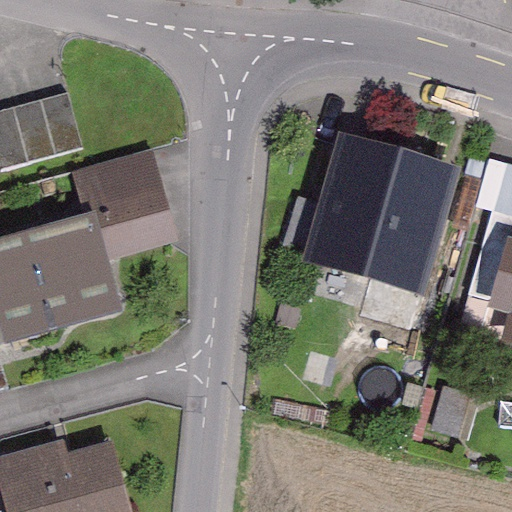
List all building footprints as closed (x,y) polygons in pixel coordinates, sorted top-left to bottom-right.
[(68,94),(0,112),(0,171),(83,149),(68,94)] [(0,250),(0,322),(9,356),(135,323),(119,260),(169,247),(145,156),(70,175),(84,229),(0,250)] [(437,188),(351,163),(326,249),(412,274),(437,188)] [(327,207),(299,198),(285,247),(313,255),(327,207)] [(511,230),(490,224),(469,296),(511,308),(511,230)] [(0,457),(0,464),(13,511),(135,511),(117,445),(76,457),(70,438),(0,457)]
